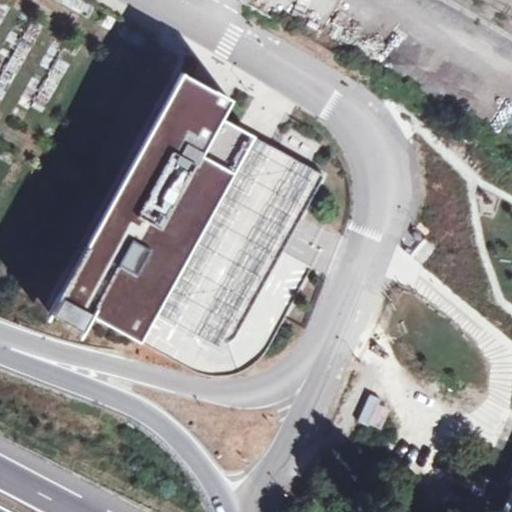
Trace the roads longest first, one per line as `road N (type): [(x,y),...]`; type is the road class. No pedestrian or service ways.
road 1 (unclassified): [(315,358),(364,230),(370,166),(359,127),(322,90),(153,0)]
road 2 (trunk): [(315,358),(276,389),(195,392),(0,340)]
road 3 (trunk): [(228,511),(222,490),(186,446),(0,345)]
road 4 (unclassified): [(251,511),(285,447),(315,358)]
road 5 (track): [(362,321),(405,411),(439,436)]
